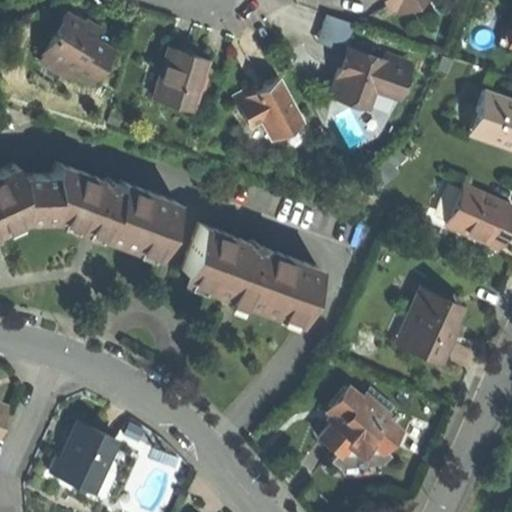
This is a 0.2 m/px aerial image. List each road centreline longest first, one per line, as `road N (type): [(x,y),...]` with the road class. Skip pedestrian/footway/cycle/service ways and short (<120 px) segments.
road 1 (residential): [(259,511),(180,417),(57,353)]
road 2 (residential): [(511,347),(439,511)]
road 3 (residential): [(57,353),(1,503)]
